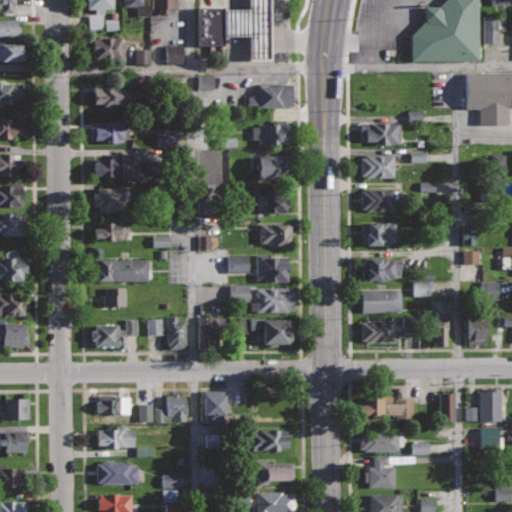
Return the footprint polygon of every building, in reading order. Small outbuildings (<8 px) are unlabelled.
[(13,0),(0,0),(0,12),(13,12),(13,0)] [(86,0),(86,7),(95,7),(95,11),(103,11),(103,8),(116,8),(116,0),(86,0)] [(124,0),(124,3),(138,4),(138,15),(148,15),(148,0),(124,0)] [(152,0),(152,9),(159,9),(159,13),(168,13),(168,8),(176,8),(175,0),(152,0)] [(223,35),(248,35),(248,58),(271,58),(270,0),(248,0),(248,7),(222,7),(223,35)] [(427,20),(412,33),(413,59),(480,58),(480,0),(444,0),(440,5),(426,5),(427,20)] [(224,5),(199,5),(199,44),(224,45),(224,5)] [(483,40),(500,41),(501,32),(507,32),(508,14),(484,13),(483,40)] [(101,15),(87,15),(87,30),(101,29),(101,15)] [(17,18),(0,18),(0,34),(17,34),(17,18)] [(104,31),(116,30),(116,20),(104,20),(104,31)] [(121,36),(93,36),(93,58),(121,57),(121,36)] [(3,40),(0,40),(0,59),(22,59),(22,43),(3,43),(3,40)] [(182,63),(182,45),(165,45),(164,63),(182,63)] [(150,64),(149,48),(133,49),(134,64),(150,64)] [(511,72),(465,72),(465,108),(478,108),(478,123),(507,123),(506,106),(511,106),(511,72)] [(212,75),(196,76),(196,87),(213,87),(212,75)] [(3,80),(0,80),(0,99),(1,99),(1,102),(12,102),(12,99),(27,99),(26,83),(3,83),(3,80)] [(291,84),(257,84),(257,94),(246,94),(246,106),(291,106),(291,84)] [(126,86),(92,86),(92,105),(126,105),(126,86)] [(421,111),(407,110),(407,120),(421,121),(421,111)] [(2,114),(0,114),(0,137),(10,137),(10,135),(24,134),(24,119),(10,119),(10,117),(2,118),(2,114)] [(123,117),(111,117),(111,121),(89,121),(89,136),(104,136),(104,141),(119,141),(119,138),(129,138),(129,127),(123,127),(123,117)] [(291,121),(276,121),(276,123),(257,123),(257,126),(251,126),(251,138),(258,138),(258,143),(277,143),(277,140),(287,140),(287,130),(291,130),(291,121)] [(400,123),(360,123),(360,140),(376,140),(376,143),(400,143),(400,123)] [(156,146),(173,145),(173,131),(156,132),(156,146)] [(218,146),(235,147),(235,138),(219,137),(218,146)] [(424,152),(409,152),(409,162),(424,162),(424,152)] [(19,153),(0,153),(0,173),(12,173),(12,169),(21,169),(21,158),(19,158),(19,153)] [(131,153),(112,153),(112,157),(95,157),(95,162),(93,162),(92,175),(131,175),(131,153)] [(489,165),(504,166),(504,155),(490,154),(489,165)] [(287,155),(252,155),(252,178),(287,178),(287,155)] [(393,155),(365,155),(365,157),(360,157),(360,175),(364,175),(364,176),(393,176),(393,155)] [(419,191),(434,192),(434,182),(419,181),(419,191)] [(21,183),(10,183),(10,185),(1,185),(1,189),(0,189),(0,204),(21,204),(21,183)] [(124,186),(97,186),(97,192),(92,192),(92,205),(97,205),(97,210),(124,210),(124,186)] [(393,188),(364,188),(364,191),(360,191),(360,207),(365,207),(365,209),(393,209),(393,188)] [(288,189),(265,189),(265,211),(285,211),(285,204),(288,204),(288,189)] [(25,212),(1,212),(1,217),(0,217),(0,231),(1,231),(1,234),(25,234),(25,212)] [(112,216),(98,217),(98,226),(94,226),(94,236),(102,236),(102,240),(131,239),(131,231),(128,231),(128,225),(121,225),(121,218),(112,218),(112,216)] [(394,221),(360,222),(361,243),(365,243),(365,244),(387,244),(387,241),(394,241),(394,236),(399,236),(399,229),(394,229),(394,221)] [(286,223),(259,223),(259,242),(266,242),(266,245),(288,245),(288,233),(286,233),(286,223)] [(474,245),(475,227),(460,227),(460,245),(474,245)] [(167,246),(167,235),(152,236),(152,247),(167,246)] [(196,236),(196,249),(209,249),(209,236),(196,236)] [(511,245),(500,245),(500,268),(511,268),(511,245)] [(477,250),(462,250),(462,264),(477,263),(477,250)] [(255,254),(255,278),(264,278),(263,280),(285,280),(286,257),(266,257),(266,254),(255,254)] [(27,255),(10,255),(10,257),(2,257),(2,259),(0,258),(0,277),(2,277),(2,278),(21,279),(21,272),(27,272),(27,255)] [(247,255),(226,256),(226,273),(248,272),(247,255)] [(401,258),(387,258),(387,256),(367,256),(367,267),(365,267),(365,279),(387,279),(387,276),(394,276),(394,274),(399,274),(399,267),(402,267),(401,258)] [(146,259),(94,259),(94,270),(95,270),(95,280),(146,280),(146,259)] [(411,296),(429,295),(429,281),(411,281),(411,296)] [(480,281),(479,300),(496,300),(497,281),(480,281)] [(227,301),(248,302),(248,285),(228,284),(227,301)] [(125,286),(105,287),(105,294),(102,294),(102,305),(125,305),(125,286)] [(292,286),(255,286),(255,300),(250,299),(250,310),(292,310),(292,286)] [(396,289),(361,289),(362,311),(397,310),(396,289)] [(12,292),(0,292),(0,314),(23,314),(23,312),(27,312),(28,295),(12,294),(12,292)] [(177,315),(165,315),(166,348),(183,348),(183,343),(185,343),(184,320),(177,320),(177,315)] [(446,346),(447,315),(431,315),(430,346),(446,346)] [(485,315),(466,316),(467,343),(486,343),(485,315)] [(225,316),(198,316),(198,348),(225,348),(225,316)] [(246,318),(236,317),(235,333),(245,333),(246,318)] [(429,317),(400,317),(400,331),(407,331),(407,342),(428,342),(429,317)] [(4,318),(0,318),(0,339),(1,339),(1,346),(23,345),(23,342),(27,342),(27,332),(23,332),(23,322),(4,322),(4,318)] [(160,318),(145,318),(146,335),(161,335),(160,318)] [(293,319),(249,318),(248,330),(262,330),(262,342),(292,343),(293,319)] [(136,319),(125,319),(125,328),(117,328),(117,324),(95,324),(95,330),(90,330),(90,339),(94,339),(94,345),(117,345),(117,349),(126,349),(126,336),(136,336),(136,319)] [(394,319),(366,319),(366,321),(361,321),(361,339),(366,339),(366,341),(397,341),(397,332),(394,332),(394,319)] [(499,387),(485,387),(485,390),(476,390),(476,418),(499,418),(499,387)] [(223,393),(201,393),(202,421),(233,421),(233,403),(223,403),(223,393)] [(454,393),(438,393),(438,421),(453,422),(454,393)] [(129,394),(99,394),(99,401),(96,401),(96,411),(104,411),(104,412),(113,412),(113,413),(129,413),(129,394)] [(185,394),(165,394),(166,411),(163,412),(163,406),(153,406),(153,420),(185,419),(185,394)] [(390,397),(358,396),(358,414),(393,415),(393,418),(412,418),(412,399),(395,399),(394,403),(390,403),(390,397)] [(28,398),(4,398),(4,407),(0,407),(0,417),(28,417),(28,398)] [(137,422),(150,422),(150,404),(137,404),(137,422)] [(126,424),(114,424),(114,428),(96,428),(96,444),(105,444),(105,447),(117,447),(117,445),(132,445),(132,429),(126,429),(126,424)] [(279,428),(267,428),(267,430),(260,430),(260,433),(246,433),(246,445),(252,445),(252,449),(278,449),(278,444),(286,445),(286,431),(279,431),(279,428)] [(498,450),(497,428),(478,428),(479,451),(498,450)] [(401,429),(358,430),(358,451),(397,450),(397,444),(402,444),(401,429)] [(4,431),(4,435),(0,435),(0,448),(4,448),(4,451),(25,450),(24,440),(29,440),(29,431),(4,431)] [(217,433),(203,434),(203,447),(217,447),(217,433)] [(409,442),(409,454),(427,453),(427,441),(409,442)] [(135,456),(151,456),(151,447),(135,447),(135,456)] [(414,454),(373,455),(373,466),(367,466),(367,470),(363,470),(363,481),(367,481),(367,486),(393,486),(393,463),(414,463),(414,454)] [(131,460),(111,461),(111,459),(104,459),(104,461),(100,461),(100,463),(95,463),(95,482),(101,481),(101,482),(129,482),(129,481),(136,481),(136,463),(131,463),(131,460)] [(292,462),(266,463),(266,460),(249,460),(249,483),(264,483),(264,478),(292,478),(292,462)] [(6,463),(0,463),(0,487),(14,487),(14,483),(23,482),(22,468),(6,468),(6,463)] [(161,488),(176,487),(176,474),(161,474),(161,488)] [(509,488),(493,488),(493,500),(509,500),(509,488)] [(161,502),(175,502),(175,490),(161,490),(161,502)] [(294,511),(294,493),(280,493),(280,491),(256,491),(256,511),(294,511)] [(246,492),(235,493),(236,507),(247,506),(246,492)] [(400,511),(400,493),(367,493),(367,494),(362,494),(362,511),(400,511)] [(132,511),(132,494),(97,494),(97,509),(106,509),(106,511),(132,511)] [(418,511),(432,511),(432,498),(419,498),(418,511)] [(24,511),(24,500),(0,500),(0,511),(24,511)]
